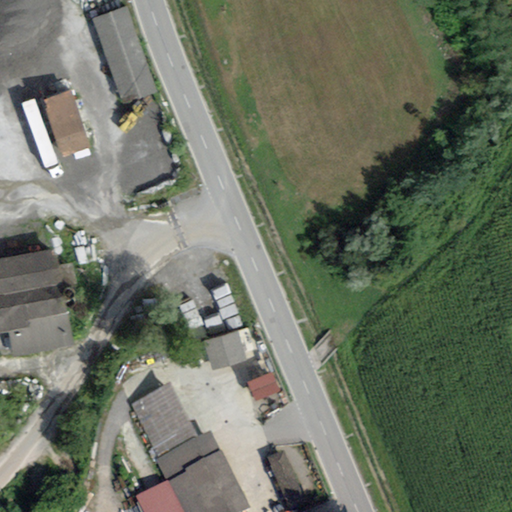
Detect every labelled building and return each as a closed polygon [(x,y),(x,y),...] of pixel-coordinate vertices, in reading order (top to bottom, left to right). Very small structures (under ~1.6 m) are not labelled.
[(127,9),(97,19),(126,99),(155,89),(127,9)] [(44,99),(62,154),(89,145),(72,90),(44,99)] [(50,251),(0,261),(0,327),(9,326),(14,353),(68,342),(50,251)] [(235,332),(207,341),(216,367),(244,358),(235,332)] [(258,394),(284,385),(277,366),(251,376),(258,394)] [(142,498),(148,511),(241,511),(206,437),(196,442),(172,390),(139,406),(175,482),(142,498)] [(288,508),(306,503),(292,451),(274,456),(288,508)]
